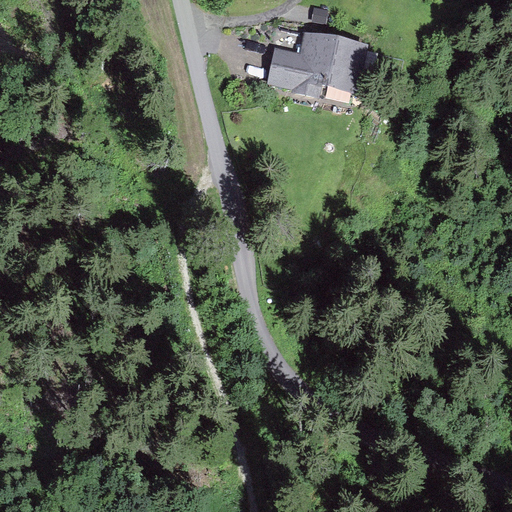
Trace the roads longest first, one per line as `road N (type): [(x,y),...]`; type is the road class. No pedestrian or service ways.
road 1 (unclassified): [(511,486),(339,418),(297,390),(273,361),(254,323),(182,0)]
road 2 (track): [(253,511),(235,422),(197,336),(183,265),(190,208),(221,170)]
